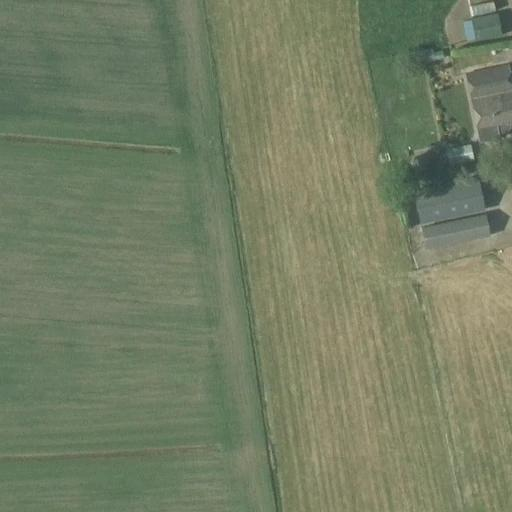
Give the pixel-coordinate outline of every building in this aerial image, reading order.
[(475,42),(502,37),(497,13),(470,18),(475,42)] [(432,49),(419,52),(422,64),(443,59),(441,51),(433,53),(432,49)] [(498,138),(498,137),(504,136),(502,128),(511,126),(511,88),(507,66),(465,75),(479,142),(498,138)] [(449,165),(465,162),(473,161),(470,145),(445,150),(449,165)] [(413,157),(410,166),(417,173),(426,171),(429,162),(422,155),(413,157)] [(419,226),(485,211),(477,177),(411,191),(419,226)]
